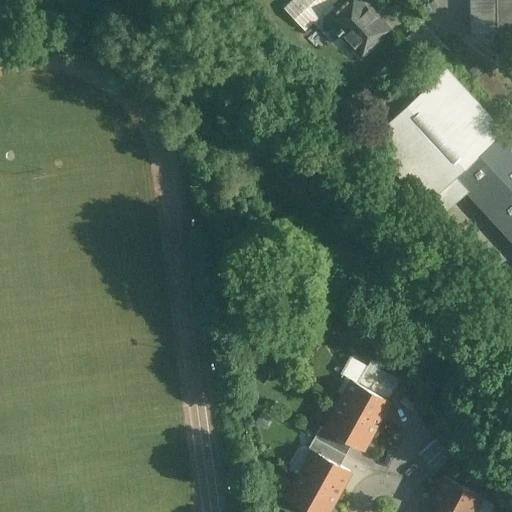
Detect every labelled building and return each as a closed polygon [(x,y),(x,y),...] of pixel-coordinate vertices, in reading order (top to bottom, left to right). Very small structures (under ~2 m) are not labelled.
[(292,0),(283,8),(307,34),(319,23),(356,64),(395,29),(367,0),(292,0)] [(511,34),(511,0),(471,0),(472,35),(511,34)] [(498,103),(511,92),(489,66),(476,77),(498,103)] [(511,135),(450,71),(378,139),(440,211),(466,188),(511,235),(511,135)] [(487,108),(495,102),(479,84),(472,90),(487,108)] [(395,390),(363,372),(357,383),(389,401),(395,390)] [(357,383),(345,376),(337,390),(344,394),(338,404),(375,425),(389,401),(357,383)] [(375,425),(338,404),(325,428),(328,431),(329,431),(328,431),(351,444),(362,449),(375,425)] [(351,444),(328,431),(329,431),(328,431),(325,428),(320,426),(314,437),(345,454),(351,444)] [(345,454),(314,437),(308,447),(313,450),(317,452),(340,465),(345,454)] [(444,447),(436,438),(418,454),(427,463),(444,447)] [(444,447),(427,463),(435,472),(452,455),(444,447)] [(340,465),(317,452),(313,450),(299,474),(336,495),(350,471),(340,465)] [(326,511),(336,495),(299,474),(293,485),(295,491),(289,501),(309,511),(326,511)] [(472,511),(481,495),(444,476),(431,501),(440,505),(452,511),(472,511)]
